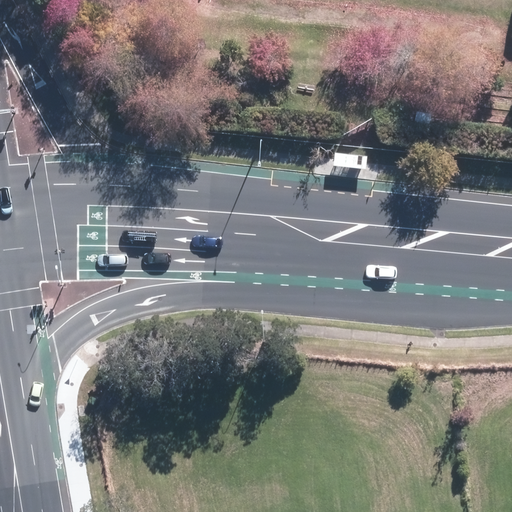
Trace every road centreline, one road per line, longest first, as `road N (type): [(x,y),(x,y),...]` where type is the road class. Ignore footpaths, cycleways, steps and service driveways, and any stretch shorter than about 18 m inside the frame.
road 1 (secondary): [(511,311),(181,293),(119,303),(55,347),(2,438)]
road 2 (secondary): [(162,225),(511,254)]
road 3 (secondary): [(0,21),(80,143),(162,225)]
road 4 (secondary): [(0,222),(162,225)]
